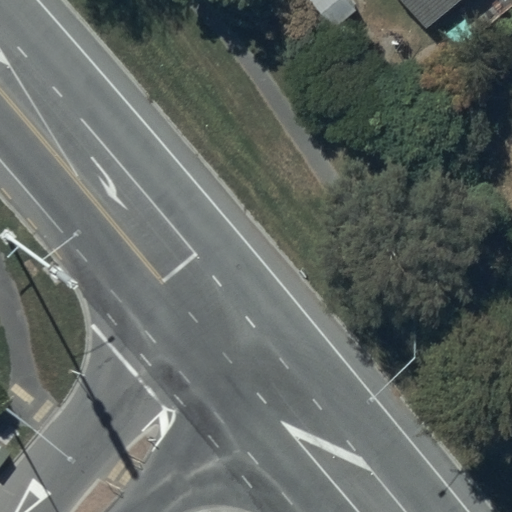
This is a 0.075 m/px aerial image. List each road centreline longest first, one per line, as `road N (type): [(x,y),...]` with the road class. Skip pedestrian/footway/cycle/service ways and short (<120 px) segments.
road 1 (secondary): [(0,68),(224,354)]
road 2 (secondary): [(224,354),(357,511)]
road 3 (tertiary): [(92,511),(224,354)]
